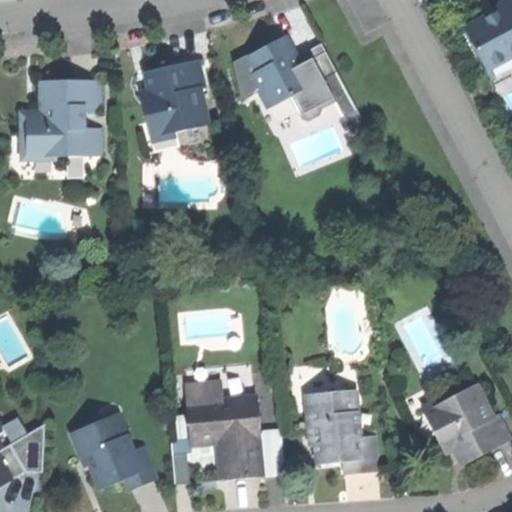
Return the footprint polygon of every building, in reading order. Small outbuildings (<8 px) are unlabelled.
[(484,15),(462,26),(482,67),(488,64),(485,59),(499,52),(501,56),(511,51),(511,0),(497,0),(496,1),(497,4),(492,6),(495,13),(486,18),(484,15)] [(259,44),(243,52),(250,67),(245,70),(262,104),(284,93),(331,68),(316,39),(288,53),(278,34),(259,44)] [(159,66),(141,70),(147,99),(137,101),(145,135),(204,122),(195,86),(201,84),(195,58),(159,66)] [(358,118),(331,68),(284,93),(295,115),(302,118),(314,112),(315,106),(329,99),(343,126),(358,118)] [(60,78),(35,78),(35,115),(16,115),(16,154),(95,154),(95,126),(79,126),(79,109),(94,109),(94,79),(60,78)] [(181,382),(183,402),(215,399),(214,378),(181,382)] [(472,382),(418,410),(436,443),(444,439),(457,463),(480,451),(506,438),(493,412),(489,415),(472,382)] [(350,389),(302,393),(304,426),(310,426),(313,462),(340,460),(341,473),(356,471),(372,470),(369,434),(354,435),(350,389)] [(183,402),(186,441),(222,438),(256,435),(252,395),(215,399),(183,402)] [(94,419),(67,431),(78,457),(87,453),(90,460),(85,462),(96,487),(121,476),(126,489),(138,484),(152,478),(139,445),(129,449),(115,416),(96,424),(94,419)] [(0,446),(0,452),(9,447),(22,470),(40,470),(42,421),(0,446)] [(267,473),(284,471),(280,426),(262,428),(267,473)] [(257,435),(256,435),(222,438),(226,478),(240,477),(255,476),(255,472),(261,471),(257,435)] [(173,444),(177,481),(190,480),(187,443),(173,444)] [(0,482),(22,470),(9,447),(0,452),(0,482)]
